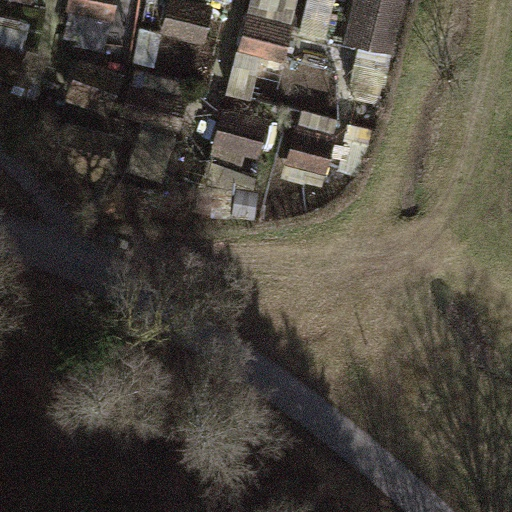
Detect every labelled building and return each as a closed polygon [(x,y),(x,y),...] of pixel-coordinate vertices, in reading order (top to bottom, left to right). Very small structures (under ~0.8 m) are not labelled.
[(44,0),(0,0),(0,1),(43,8),(44,0)] [(125,0),(77,0),(73,27),(120,34),(125,0)] [(218,8),(164,0),(163,0),(157,41),(212,49),(218,8)] [(364,0),(354,44),(401,55),(413,0),(364,0)] [(303,32),(256,22),(248,57),(295,67),(303,32)] [(127,77),(87,69),(78,110),(119,118),(127,77)] [(196,88),(141,77),(131,128),(186,138),(196,88)] [(347,127),(312,117),(297,171),(332,181),(347,127)] [(276,132),(230,122),(223,151),(270,162),(276,132)] [(120,137),(75,128),(68,164),(113,173),(120,137)]
